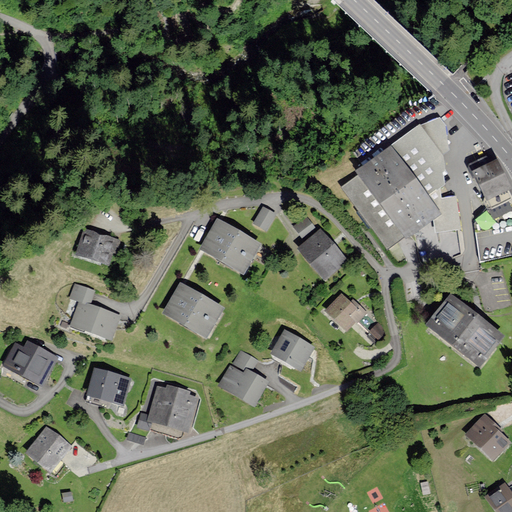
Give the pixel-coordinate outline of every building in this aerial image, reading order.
[(420,127),(392,147),(418,181),(445,166),(443,157),(449,150),(446,130),(438,119),(420,127)] [(392,147),(360,171),(407,236),(419,227),(440,211),(432,200),(418,181),(392,147)] [(496,160),(474,171),(488,199),(510,188),(496,160)] [(475,218),(484,229),(495,221),(486,209),(475,218)] [(275,217),(263,210),(254,226),(266,233),(275,217)] [(302,237),(316,227),(306,214),(292,224),(302,237)] [(259,248),(217,223),(199,253),(241,278),(259,248)] [(119,244),(85,233),(77,259),(111,269),(119,244)] [(346,263),(320,234),(297,253),(323,283),(346,263)] [(120,319),(89,308),(94,293),(75,286),(71,300),(81,304),(72,329),(112,343),(120,319)] [(223,312),(179,287),(162,316),(205,342),(223,312)] [(363,317),(342,297),(325,315),(346,335),(363,317)] [(454,298),(429,327),(479,369),(504,339),(454,298)] [(313,350),(285,333),(271,357),(299,373),(313,350)] [(55,360),(27,345),(23,352),(14,347),(3,369),(40,389),(55,360)] [(257,362),(241,353),(235,364),(251,373),(257,362)] [(267,385),(245,373),(243,377),(229,369),(218,388),(253,408),(267,385)] [(129,382),(95,373),(89,398),(122,407),(129,382)] [(142,415),(139,429),(149,432),(151,424),(188,433),(196,401),(158,391),(151,417),(142,415)] [(485,415),(467,435),(493,459),(510,441),(496,429),(498,427),(485,415)] [(27,452),(51,471),(70,446),(47,428),(27,452)] [(132,433),(129,442),(144,447),(147,438),(132,433)] [(511,511),(511,492),(505,483),(485,497),(495,511),(511,511)]
